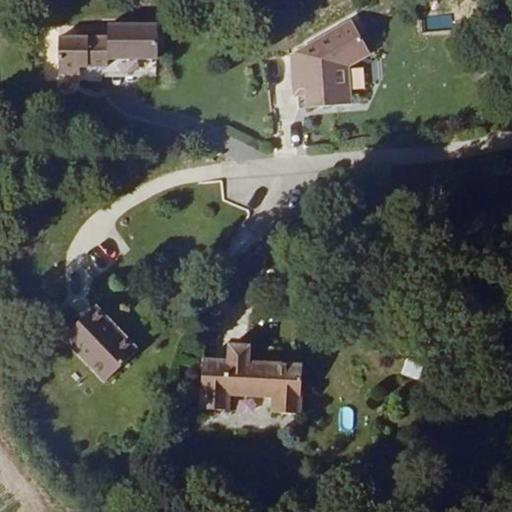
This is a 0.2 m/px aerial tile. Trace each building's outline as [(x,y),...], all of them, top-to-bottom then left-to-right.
[(345,106),(345,59),(369,42),(349,11),(299,42),(299,62),(311,65),(311,85),(310,105),(345,106)] [(123,64),(124,29),(77,28),(74,67),(93,67),(93,71),(112,72),(112,65),(123,64)] [(311,65),(299,62),(299,84),(311,85),(311,65)] [(110,369),(136,333),(91,297),(65,333),(110,369)] [(299,400),(307,351),(257,341),(259,325),(238,321),(235,337),(211,332),(201,383),(228,386),(233,372),(274,379),(272,395),(299,400)]
